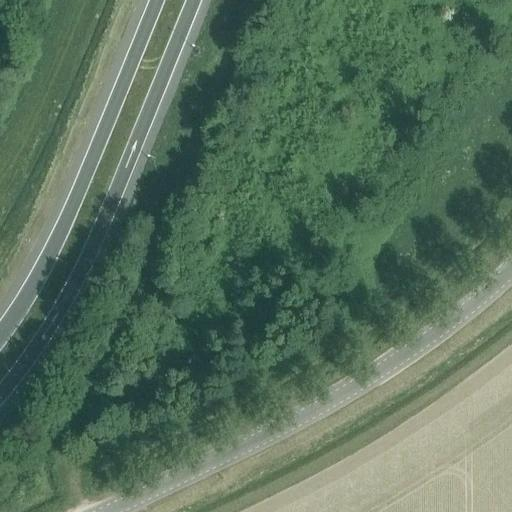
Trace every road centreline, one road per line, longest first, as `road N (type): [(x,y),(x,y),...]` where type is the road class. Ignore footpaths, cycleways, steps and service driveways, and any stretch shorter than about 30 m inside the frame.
road 1 (unclassified): [(108,511),(348,390),(511,269)]
road 2 (motorway): [(0,393),(77,277),(193,0)]
road 3 (motorway): [(156,0),(61,231),(0,334)]
